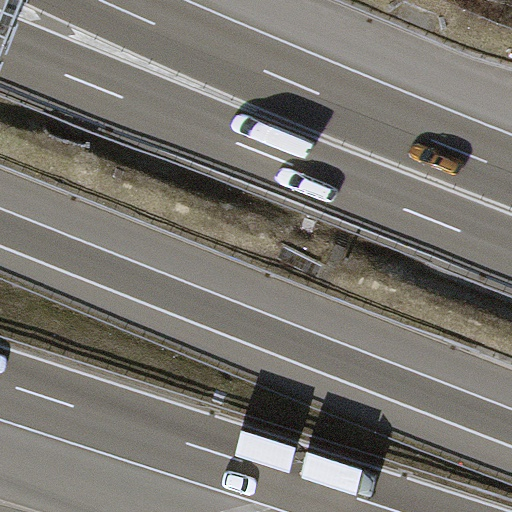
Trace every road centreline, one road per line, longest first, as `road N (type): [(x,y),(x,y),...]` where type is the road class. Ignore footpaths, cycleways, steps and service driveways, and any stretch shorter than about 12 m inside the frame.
road 1 (motorway): [(511,250),(0,47)]
road 2 (motorway): [(0,226),(511,427)]
road 3 (motorway): [(511,171),(101,0)]
road 4 (motorway): [(0,382),(399,511)]
